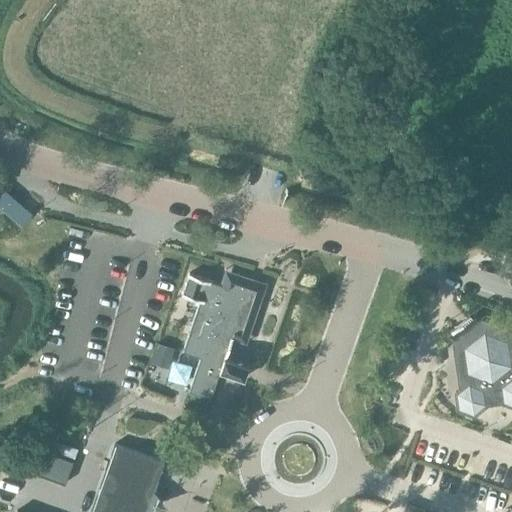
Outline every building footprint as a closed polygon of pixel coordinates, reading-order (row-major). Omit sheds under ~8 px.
[(167,96),(171,75),(154,71),(149,93),(167,96)] [(77,300),(110,309),(121,262),(89,254),(77,300)] [(240,336),(253,297),(248,286),(230,280),(227,288),(189,275),(183,294),(200,300),(182,352),(200,358),(188,392),(210,399),(232,333),(240,336)] [(511,347),(508,348),(507,341),(483,331),(478,335),(473,333),(466,339),(467,344),(463,348),(466,374),(473,376),(470,384),(468,383),(455,393),(457,409),(473,415),(485,405),(485,403),(502,401),(502,403),(511,406),(511,347)] [(52,367),(92,381),(103,349),(64,335),(52,367)] [(302,385),(320,387),(323,362),(304,360),(302,385)] [(82,402),(96,404),(98,391),(84,389),(82,402)] [(145,511),(163,462),(115,445),(90,511),(17,511),(16,511),(145,511)] [(19,468),(64,484),(73,461),(28,445),(19,468)] [(429,460),(463,470),(467,456),(433,445),(429,460)] [(481,476),(508,487),(511,476),(511,473),(486,463),(481,476)]
